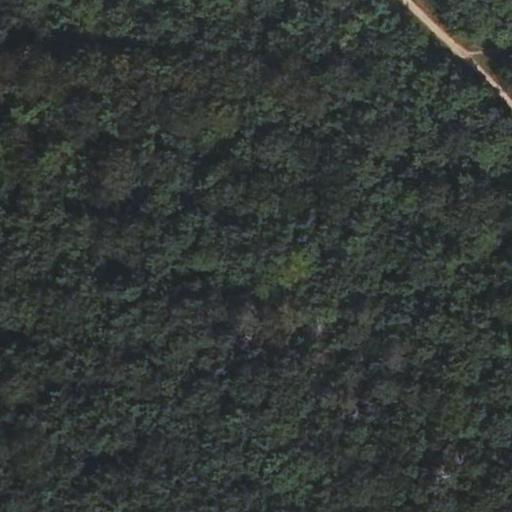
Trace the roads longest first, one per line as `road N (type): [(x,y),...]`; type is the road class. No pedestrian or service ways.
road 1 (track): [(0,54),(461,54),(511,45)]
road 2 (track): [(409,0),(511,106)]
